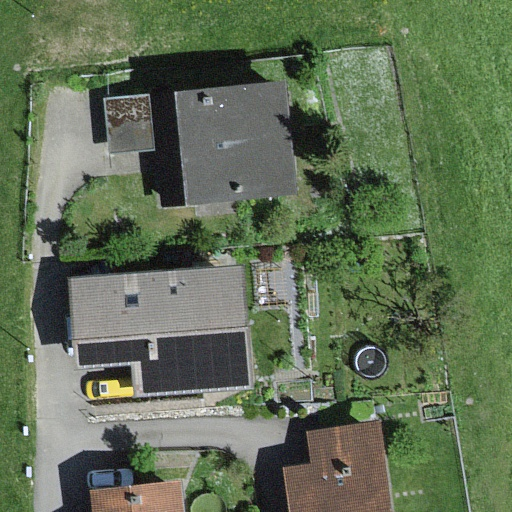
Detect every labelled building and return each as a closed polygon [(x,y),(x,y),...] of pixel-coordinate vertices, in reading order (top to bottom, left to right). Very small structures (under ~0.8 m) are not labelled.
[(288,82),(151,96),(156,152),(163,207),(299,193),(288,82)] [(156,152),(151,96),(105,100),(110,156),(156,152)] [(248,271),(76,286),(84,372),(137,368),(140,400),(259,389),(248,271)] [(314,467),(287,470),(292,511),(398,511),(386,422),(309,433),(314,467)] [(95,511),(192,511),(189,484),(94,494),(95,511)]
